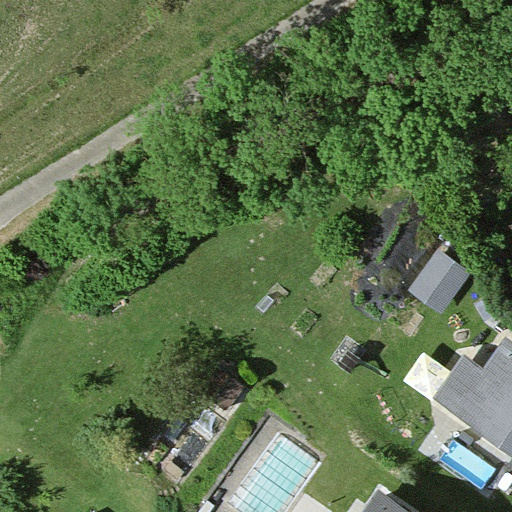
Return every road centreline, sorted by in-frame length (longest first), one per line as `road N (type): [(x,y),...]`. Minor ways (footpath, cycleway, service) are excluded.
road 1 (track): [(473,0),(162,174),(89,239),(0,352)]
road 2 (track): [(335,0),(0,211)]
